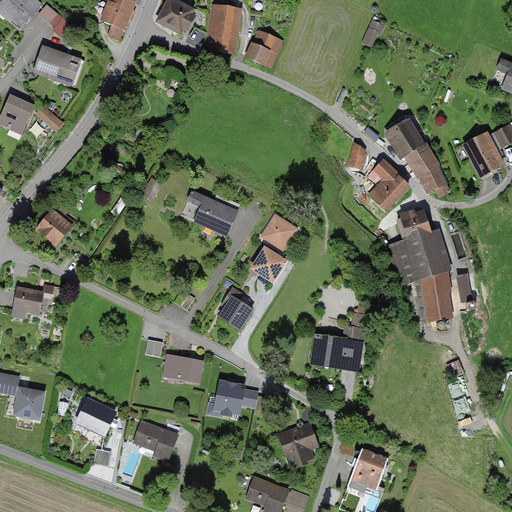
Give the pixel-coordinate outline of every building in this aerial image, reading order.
[(0,0),(0,11),(22,30),(43,5),(36,0),(0,0)] [(136,0),(113,0),(104,23),(114,26),(110,35),(121,40),(136,0)] [(173,0),(169,0),(157,22),(186,38),(199,14),(173,0)] [(39,14),(56,29),(64,19),(47,5),(39,14)] [(242,10),(213,6),(207,50),(237,54),(242,10)] [(375,48),(384,25),(372,20),(363,44),(375,48)] [(247,59),(271,69),(282,42),(258,32),(247,59)] [(72,85),(81,60),(44,47),(35,72),(72,85)] [(503,89),(511,92),(511,66),(502,62),(498,70),(509,75),(503,89)] [(0,120),(0,124),(22,134),(34,107),(11,96),(0,120)] [(44,108),(38,115),(58,131),(63,124),(44,108)] [(409,123),(389,135),(403,159),(408,156),(423,147),(409,123)] [(511,131),(509,127),(498,133),(505,146),(511,142),(511,131)] [(487,135),(467,145),(474,157),(472,158),(482,177),(503,165),(487,135)] [(360,169),(365,152),(355,145),(350,166),(360,169)] [(421,178),(423,177),(430,193),(437,189),(441,197),(450,192),(438,167),(425,145),(423,147),(408,156),(421,178)] [(383,162),(375,170),(386,181),(394,172),(383,162)] [(124,170),(113,165),(110,170),(121,175),(124,170)] [(385,211),(409,186),(394,172),(386,181),(370,197),(385,211)] [(161,185),(154,180),(144,195),(151,200),(161,185)] [(234,221),(241,205),(226,199),(224,205),(192,192),(188,202),(201,208),(195,222),(225,234),(231,220),(234,221)] [(57,249),(74,227),(53,211),(36,233),(57,249)] [(401,216),(402,219),(398,221),(405,242),(409,241),(432,235),(425,213),(416,215),(415,212),(401,216)] [(260,238),(286,255),(302,232),(276,214),(260,238)] [(451,316),(444,272),(432,235),(409,241),(420,279),(416,280),(422,321),(451,316)] [(252,270),(274,284),(288,262),(266,248),(252,270)] [(469,276),(457,278),(461,300),(472,299),(469,276)] [(43,293),(17,288),(12,319),(25,321),(27,314),(41,317),(44,301),(51,303),(54,287),(44,285),(43,293)] [(241,333),(255,309),(240,300),(243,295),(230,287),(219,305),(225,308),(218,319),(241,333)] [(196,298),(183,291),(175,303),(188,311),(196,298)] [(478,343),(476,311),(462,312),(464,344),(478,343)] [(317,336),(314,361),(358,368),(365,317),(356,316),(352,341),(317,336)] [(164,342),(149,340),(146,354),(161,357),(164,342)] [(203,361),(169,355),(166,373),(176,375),(175,379),(199,384),(203,361)] [(0,374),(0,392),(14,396),(18,378),(0,374)] [(245,387),(220,382),(215,409),(223,411),(223,415),(231,416),(232,413),(240,414),(245,387)] [(41,421),(46,394),(19,389),(14,416),(41,421)] [(259,393),(252,391),(248,407),(256,408),(259,396),(259,393)] [(266,398),(259,396),(256,410),(263,412),(266,398)] [(76,423),(106,438),(118,414),(88,399),(76,423)] [(154,455),(168,460),(180,428),(169,423),(166,431),(142,423),(135,443),(147,447),(148,444),(157,448),(154,455)] [(311,424),(279,436),(287,459),(292,457),(296,468),(315,462),(311,451),(319,448),(311,424)] [(94,464),(109,467),(112,452),(97,449),(94,464)] [(390,459),(362,449),(349,483),(354,485),(355,484),(362,486),(362,485),(378,491),(390,459)] [(282,511),(285,506),(291,491),(254,477),(245,499),(266,507),(264,511),(282,511)] [(300,511),(303,511),(309,499),(291,491),(285,506),(300,511)]
